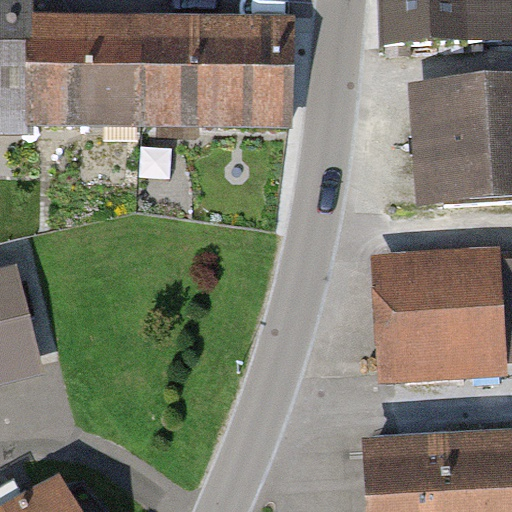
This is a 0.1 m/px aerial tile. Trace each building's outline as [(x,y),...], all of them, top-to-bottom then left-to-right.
[(511,0),(385,0),(390,51),(511,41),(511,0)] [(0,131),(302,138),(305,15),(0,8),(0,131)] [(511,83),(411,89),(419,214),(511,208),(511,83)] [(511,289),(510,254),(380,261),(386,382),(511,374),(511,289)] [(0,273),(0,392),(52,379),(23,267),(0,273)] [(511,511),(511,426),(373,433),(375,511),(511,511)] [(89,511),(66,469),(0,505),(0,511),(89,511)]
